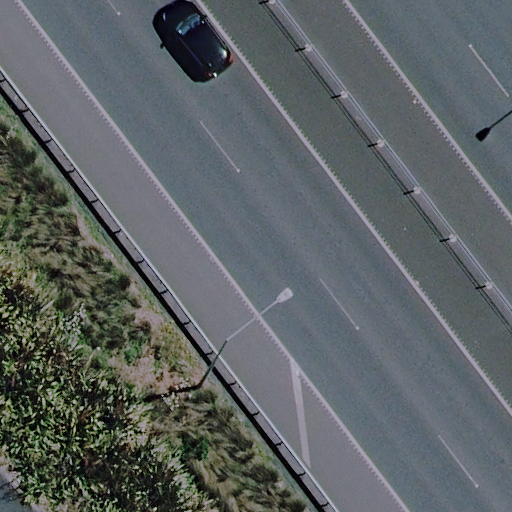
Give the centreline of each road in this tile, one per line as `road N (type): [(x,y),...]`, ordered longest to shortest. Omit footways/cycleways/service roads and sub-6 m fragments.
road 1 (motorway): [(483,511),(91,0)]
road 2 (motorway): [(418,0),(511,123)]
